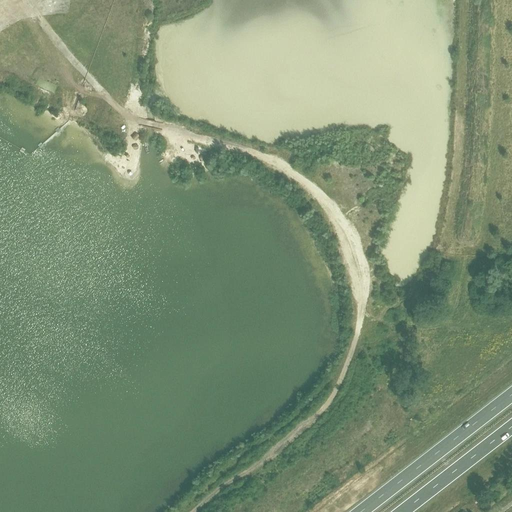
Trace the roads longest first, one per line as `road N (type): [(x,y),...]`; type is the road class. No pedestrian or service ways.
road 1 (track): [(27,0),(123,116),(271,165),(332,218),(351,257),(356,331),(339,373),(180,511)]
road 2 (trunk): [(511,395),(361,511)]
road 3 (trunk): [(405,511),(511,428)]
road 4 (track): [(0,73),(117,109)]
